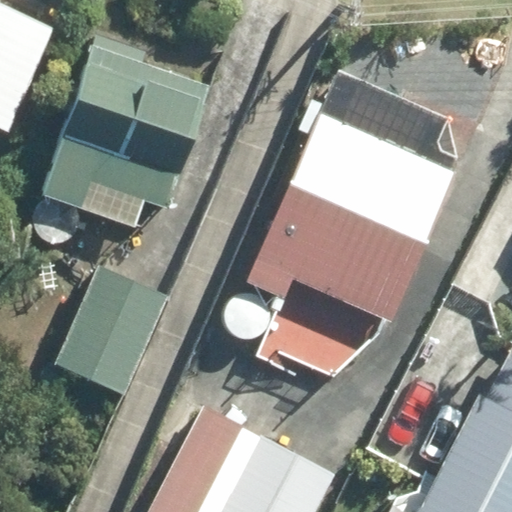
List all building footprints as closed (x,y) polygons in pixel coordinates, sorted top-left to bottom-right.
[(0,8),(0,128),(44,27),(0,8)] [(86,34),(35,195),(130,225),(138,199),(166,208),(205,85),(136,63),(140,51),(86,34)] [(313,111),(239,282),(275,298),(284,277),(385,322),(451,172),(313,111)] [(93,268),(50,362),(119,394),(162,300),(93,268)] [(473,398),(411,511),(511,511),(511,342),(479,401),(473,398)] [(198,407),(141,511),(310,511),(328,479),(198,407)]
